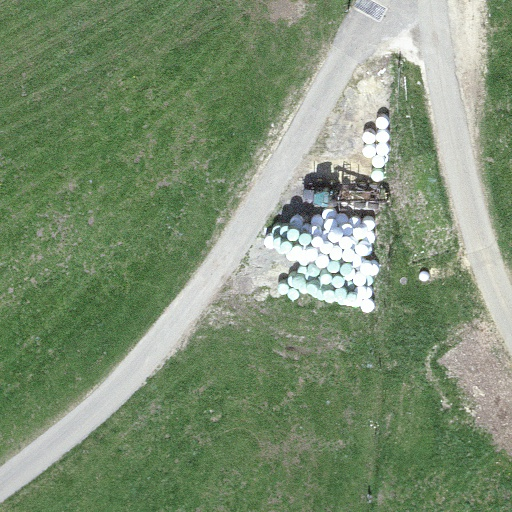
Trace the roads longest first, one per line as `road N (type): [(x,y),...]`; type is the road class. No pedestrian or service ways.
road 1 (unclassified): [(375,0),(215,273),(93,398),(0,470)]
road 2 (unclassified): [(511,321),(480,245),(433,0)]
